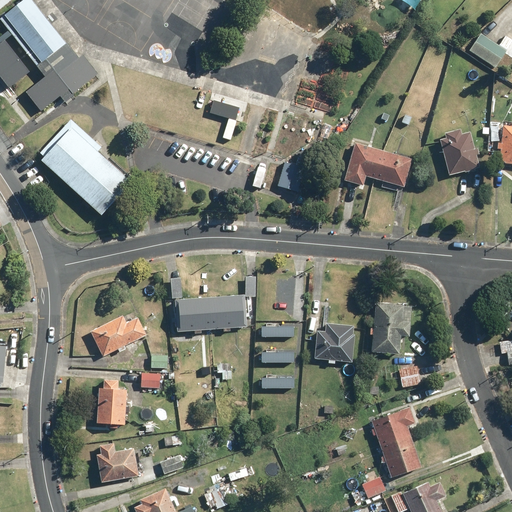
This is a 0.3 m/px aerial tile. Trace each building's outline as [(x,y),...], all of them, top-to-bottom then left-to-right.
[(28,91),(43,111),(98,70),(83,50),(77,55),(35,0),(27,0),(3,18),(47,77),(28,91)] [(277,0),(302,34),(329,15),(317,0),(277,0)] [(479,34),(467,53),(494,70),(505,54),(511,58),(511,41),(504,36),(497,46),(479,34)] [(6,38),(0,42),(0,75),(8,87),(30,70),(6,38)] [(213,98),(210,112),(236,119),(239,105),(213,98)] [(511,122),(510,122),(509,129),(502,128),(496,163),(511,165),(511,122)] [(72,127),(41,159),(101,215),(131,183),(72,127)] [(468,134),(460,136),(459,131),(442,135),(443,141),(436,143),(446,178),(478,169),(468,134)] [(351,145),(341,182),(360,187),(362,179),(401,190),(409,161),(351,145)] [(305,170),(283,163),(274,189),(296,196),(305,170)] [(253,299),(254,277),(244,277),(243,299),(253,299)] [(180,299),(180,280),(169,280),(169,299),(180,299)] [(242,297),(171,303),(174,335),(245,330),(242,297)] [(407,340),(409,307),(372,303),(368,354),(397,357),(398,339),(407,340)] [(119,318),(87,333),(100,359),(144,338),(135,320),(123,325),(119,318)] [(350,335),(351,327),(323,325),(323,332),(315,331),(312,361),(350,365),(353,335),(350,335)] [(506,344),(499,345),(500,355),(505,354),(507,366),(511,365),(511,348),(507,349),(506,344)] [(166,357),(149,357),(149,369),(166,370),(166,357)] [(230,363),(211,364),(212,374),(220,374),(220,380),(231,380),(230,363)] [(417,367),(397,371),(400,389),(420,386),(417,367)] [(159,376),(139,375),(138,390),(158,390),(159,376)] [(100,382),(99,392),(95,391),(93,426),(122,428),(124,393),(115,393),(116,383),(100,382)] [(201,408),(191,402),(183,416),(193,422),(201,408)] [(333,406),(323,405),(322,417),(332,417),(333,406)] [(420,469),(406,429),(414,427),(408,408),(368,421),(389,480),(420,469)] [(179,435),(161,439),(163,449),(181,445),(179,435)] [(345,455),(339,435),(330,438),(336,457),(345,455)] [(131,451),(112,454),(110,446),(96,448),(98,457),(93,458),(98,485),(136,478),(131,451)] [(185,456),(178,458),(176,452),(167,455),(169,460),(159,463),(162,475),(182,468),(180,464),(187,462),(185,456)] [(377,478),(360,485),(366,500),(383,493),(377,478)] [(440,511),(436,502),(445,498),(438,484),(429,488),(427,483),(399,496),(406,511),(440,511)] [(209,510),(214,507),(216,510),(228,505),(220,488),(208,493),(210,498),(205,500),(209,510)] [(136,502),(138,507),(130,510),(130,511),(171,511),(162,491),(136,502)] [(359,493),(348,498),(353,507),(364,502),(359,493)]
